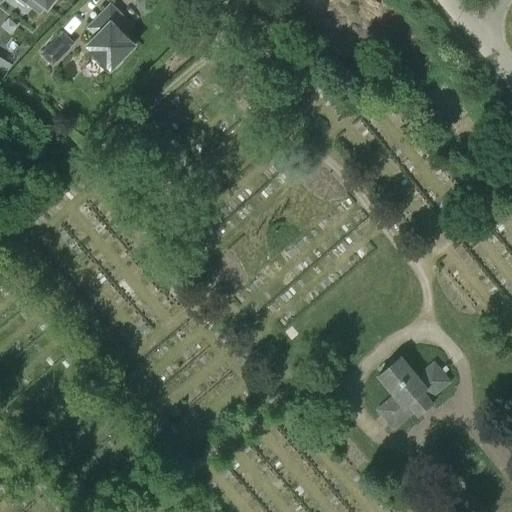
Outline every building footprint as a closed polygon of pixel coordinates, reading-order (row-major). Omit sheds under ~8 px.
[(27,0),(26,3),(38,13),(43,7),(46,9),(53,0),(27,0)] [(259,7),(253,0),(236,0),(227,8),(239,23),(259,7)] [(87,46),(111,70),(135,46),(118,29),(126,21),(111,5),(88,28),(97,37),(87,46)] [(74,44),(62,32),(40,55),(52,67),(74,44)] [(0,58),(0,75),(4,78),(12,65),(0,58)] [(394,395),(377,410),(394,429),(415,411),(419,417),(434,404),(430,399),(451,381),(435,362),(417,376),(401,357),(378,376),(394,395)]
